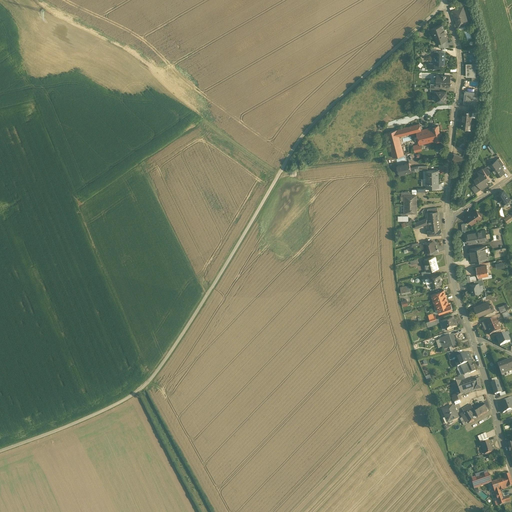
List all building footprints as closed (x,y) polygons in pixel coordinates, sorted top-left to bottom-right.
[(457,9),(453,10),(458,28),(470,25),(464,8),(464,7),(457,9)] [(432,35),(434,34),(437,43),(448,39),(444,24),(430,29),(432,35)] [(446,52),(434,51),(433,64),(441,64),(445,64),(446,52)] [(476,64),(466,64),(466,77),(472,77),(476,77),(476,64)] [(437,75),(436,85),(440,85),(451,85),(451,75),(437,75)] [(436,92),(436,103),(447,103),(447,92),(440,92),(436,92)] [(465,92),(464,104),(469,105),(474,105),(475,92),(465,92)] [(462,120),(472,121),(473,113),(473,112),(468,111),(463,111),(462,120)] [(472,121),(462,120),(461,129),(471,130),(472,121)] [(400,135),(416,131),(423,130),(421,124),(399,129),(400,135)] [(423,130),(416,131),(419,146),(443,140),(439,126),(423,130)] [(405,155),(400,135),(399,129),(387,132),(393,157),(405,155)] [(464,157),(453,154),(453,161),(461,164),(464,157)] [(498,159),(489,165),(494,172),(498,177),(506,172),(498,159)] [(397,166),(399,176),(416,172),(415,169),(419,169),(418,166),(411,168),(410,163),(397,166)] [(494,172),(489,165),(484,168),(489,175),(494,172)] [(478,183),(482,190),(490,185),(487,181),(491,179),(489,175),(484,168),(473,175),(478,183)] [(440,170),(427,170),(427,179),(440,179),(440,170)] [(440,179),(427,179),(427,188),(440,188),(440,179)] [(482,190),(478,183),(472,187),(476,194),(482,190)] [(504,188),(496,194),(503,204),(511,198),(504,188)] [(404,195),(404,205),(417,204),(417,195),(404,195)] [(404,205),(404,214),(418,214),(417,204),(404,205)] [(466,215),(471,223),(482,215),(477,208),(466,215)] [(439,212),(427,213),(428,218),(414,223),(417,229),(427,225),(428,237),(442,236),(439,212)] [(412,217),(401,223),(403,227),(414,221),(412,217)] [(478,241),(488,239),(486,228),(476,230),(478,241)] [(468,242),(478,241),(476,230),(466,232),(468,242)] [(434,240),(420,245),(422,249),(425,248),(426,252),(430,251),(437,249),(434,240)] [(484,245),(469,248),(472,262),(488,259),(484,245)] [(436,256),(424,260),(427,271),(439,267),(436,256)] [(476,265),(478,276),(489,274),(487,263),(476,265)] [(432,286),(443,283),(440,272),(429,275),(432,286)] [(469,284),(472,294),(481,292),(480,284),(479,282),(475,283),(469,284)] [(400,293),(409,292),(408,284),(399,286),(400,293)] [(446,293),(444,288),(431,293),(433,297),(446,293)] [(448,297),(446,293),(433,297),(435,302),(448,297)] [(449,302),(448,297),(435,302),(436,307),(438,306),(449,302)] [(489,299),(474,305),(478,315),(493,309),(489,299)] [(451,301),(449,302),(438,306),(440,311),(453,306),(451,301)] [(504,318),(510,316),(508,309),(501,311),(504,318)] [(445,322),(447,331),(457,327),(453,315),(441,319),(442,323),(445,322)] [(496,317),(484,321),(489,335),(501,330),(496,317)] [(498,338),(501,346),(510,342),(507,334),(498,338)] [(454,335),(439,339),(443,351),(457,346),(454,335)] [(461,366),(472,361),(469,352),(458,356),(459,360),(455,361),(458,367),(461,366)] [(511,359),(498,365),(503,377),(511,373),(511,359)] [(465,375),(476,371),(472,361),(461,366),(465,375)] [(460,396),(476,390),(482,389),(480,377),(473,378),(473,377),(451,385),(455,394),(459,393),(460,396)] [(501,394),(498,382),(492,384),(495,396),(501,394)] [(459,393),(455,394),(452,395),(453,398),(452,398),(454,402),(462,400),(460,396),(459,393)] [(511,402),(511,401),(500,406),(503,413),(511,409),(511,402)] [(478,417),(488,411),(483,403),(473,409),(476,413),(478,417)] [(476,413),(473,409),(471,404),(462,409),(464,412),(460,414),(462,418),(460,419),(463,425),(469,421),(470,423),(474,420),(471,415),(476,413)] [(442,410),(448,423),(459,419),(453,405),(442,410)] [(490,442),(481,444),(485,455),(488,454),(493,452),(490,442)] [(474,489),(487,484),(491,483),(487,471),(475,475),(476,479),(471,480),(474,489)] [(487,484),(490,491),(494,490),(498,501),(494,502),(496,507),(499,506),(500,506),(504,505),(505,504),(504,504),(510,502),(509,498),(503,500),(500,491),(511,487),(511,482),(509,475),(504,477),(505,479),(492,483),(491,483),(487,484)]
